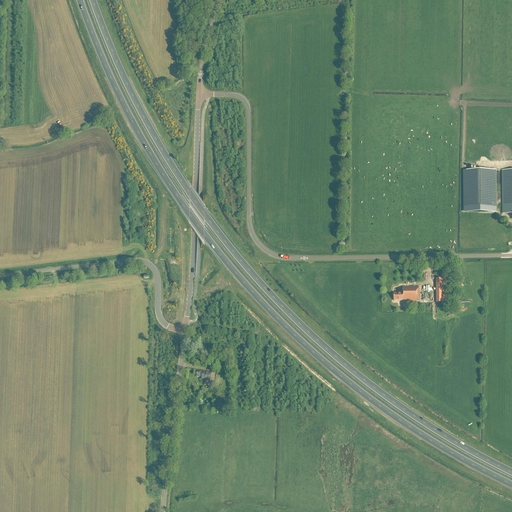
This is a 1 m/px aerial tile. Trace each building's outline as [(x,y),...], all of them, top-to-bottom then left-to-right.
[(496,171),(463,171),(464,208),(497,208),(496,171)] [(511,171),(502,171),(502,214),(511,214),(511,171)] [(403,301),(420,301),(420,292),(419,292),(419,288),(402,288),(403,294),(394,294),(394,300),(403,301)] [(212,366),(221,368),(223,361),(213,360),(212,366)] [(197,377),(202,378),(201,380),(211,381),(212,373),(197,371),(197,377)] [(218,374),(216,383),(223,384),(224,375),(218,374)]
